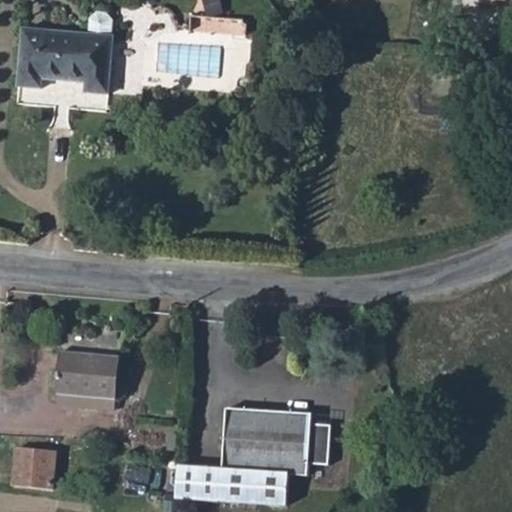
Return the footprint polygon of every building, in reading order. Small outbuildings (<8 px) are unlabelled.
[(110,95),(115,38),(112,37),(114,22),(108,15),(98,14),(91,20),(90,36),(24,30),(19,88),(42,90),(43,80),(87,83),(87,93),(110,95)] [(247,37),(249,22),(191,16),(190,31),(247,37)] [(116,400),(117,400),(121,359),(122,348),(63,343),(62,353),(58,394),(59,394),(116,400)] [(58,404),(115,410),(116,400),(59,394),(58,404)] [(329,467),(332,426),(313,425),(313,415),(228,409),(224,470),(179,467),(177,499),(288,506),(290,476),(309,477),(310,465),(329,467)] [(179,452),(180,436),(171,435),(170,452),(179,452)] [(53,490),(57,453),(17,449),(14,486),(53,490)] [(405,511),(392,502),(385,511),(405,511)]
